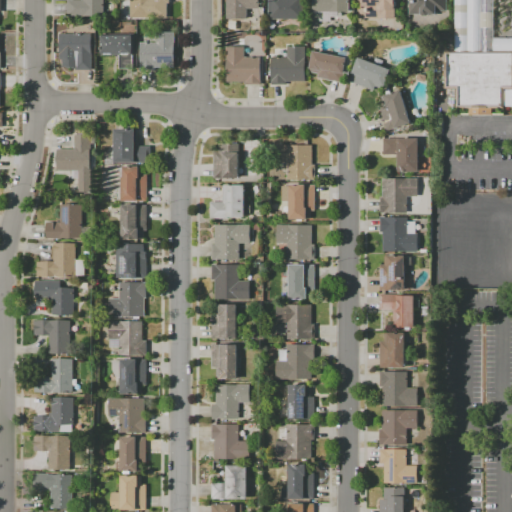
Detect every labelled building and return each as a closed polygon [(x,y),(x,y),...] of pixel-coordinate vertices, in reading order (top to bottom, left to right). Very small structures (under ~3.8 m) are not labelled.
[(71,18),(70,2),(85,2),(85,0),(107,0),(107,18),(71,18)] [(157,0),(157,19),(133,19),(133,0),(157,0)] [(250,20),(229,21),(229,0),(262,0),(262,10),(250,10),(250,20)] [(271,0),(306,0),(306,21),(271,21),(271,0)] [(316,14),(315,0),(351,0),(351,13),(316,14)] [(361,18),(360,0),(397,0),(398,12),(397,20),(381,20),(361,20),(361,18)] [(412,16),(412,0),(449,0),(449,13),(439,12),(440,16),(434,16),(432,16),(430,18),(426,18),(423,16),(412,16)] [(496,0),(496,40),(511,40),(511,107),(507,107),(507,110),(494,110),(495,116),(472,116),(471,110),(459,110),(459,90),(448,90),(448,53),(457,53),(457,0),(496,0)] [(177,34),(177,69),(158,69),(158,72),(149,72),(149,69),(143,69),(143,44),(159,44),(159,34),(177,34)] [(95,35),(95,72),(78,72),(78,57),(63,57),(63,35),(95,35)] [(136,37),(136,56),(136,71),(122,71),(122,56),(104,56),(104,36),(135,35),(136,37)] [(263,59),(264,86),(248,87),(248,83),(229,83),(229,48),(247,48),(247,59),(263,59)] [(290,48),(308,48),(308,83),(289,83),(289,86),(274,86),(274,59),(290,58),(290,48)] [(317,53),(341,58),(343,54),(345,52),(358,55),(348,85),(320,79),(321,75),(313,73),(314,67),(312,66),(313,60),(312,60),(314,54),(317,54),(317,53)] [(361,59),(394,72),(398,74),(395,82),(391,80),(387,88),(383,86),(380,93),(355,84),(356,74),(361,59)] [(403,90),(414,123),(390,130),(381,104),(389,101),(387,95),(403,90)] [(117,131),(138,131),(140,131),(140,148),(153,148),(154,164),(117,164),(117,131)] [(60,172),(60,151),(77,151),(77,137),(94,137),(94,152),(93,152),(93,171),(94,171),(94,194),(81,194),(82,172),(60,172)] [(422,140),(422,174),(399,173),(399,156),(386,156),(386,140),(422,140)] [(217,180),(216,152),(222,152),(222,146),(242,146),(242,155),(242,180),(226,180),(217,180)] [(318,166),(317,181),(290,181),(289,165),(281,165),(280,147),(315,147),(315,166),(318,166)] [(150,176),(150,203),(124,203),(124,178),(123,178),(123,169),(126,169),(126,168),(145,168),(145,176),(150,176)] [(421,180),(421,198),(410,198),(410,215),(383,215),(384,199),(385,199),(386,180),(421,180)] [(318,186),(318,212),(313,212),(313,221),(292,221),(292,203),(284,203),(284,188),(292,188),(292,187),(318,186)] [(213,220),(213,204),(226,204),(226,187),(248,187),(248,219),(230,219),(230,220),(213,220)] [(50,240),(50,224),(62,224),(62,225),(63,225),(63,207),(85,207),(85,239),(50,240)] [(150,207),(149,232),(145,232),(145,241),(124,241),(124,207),(150,207)] [(421,236),(421,253),(386,253),(386,234),(382,234),(383,219),(410,219),(410,223),(418,224),(418,235),(421,236)] [(215,261),(215,246),(218,246),(218,226),(253,227),(253,245),(242,245),(242,261),(215,261)] [(315,228),(315,246),(318,246),(317,261),(292,261),(292,245),(280,245),(280,227),(315,227),(315,228)] [(40,278),(40,264),(57,263),(57,245),(79,245),(79,261),(88,261),(88,277),(79,277),(79,278),(40,278)] [(124,245),(145,245),(145,254),(150,254),(149,280),(124,280),(124,263),(117,264),(117,250),(124,249),(124,245)] [(383,292),(382,266),(388,266),(387,258),(408,257),(408,292),(383,292)] [(317,268),(318,292),(313,292),(313,301),(292,301),(292,266),(317,266),(317,268)] [(252,283),(252,301),(218,300),(218,281),(214,281),(214,267),(242,267),(242,283),(252,283)] [(38,299),(38,282),(64,282),(63,289),(77,290),(77,316),(56,317),(56,299),(38,299)] [(122,284),(149,284),(149,298),(147,298),(147,318),(111,318),(111,300),(122,300),(122,284)] [(383,312),(383,296),(401,296),(401,297),(418,298),(418,329),(396,329),(395,312),(383,312)] [(214,340),(215,319),(219,319),(219,306),(240,307),(240,341),(214,340)] [(315,306),(314,326),(318,326),(318,341),(290,341),(290,324),(279,324),(280,306),(315,306)] [(37,336),(37,322),(74,322),(73,355),(52,355),(52,336),(37,336)] [(145,323),(145,342),(150,342),(149,357),(144,357),(122,357),(122,349),(112,349),(112,340),(111,340),(111,322),(125,323),(145,323)] [(383,369),(383,343),(387,343),(387,335),(408,335),(408,369),(383,369)] [(215,368),(215,346),(240,346),(240,380),(219,380),(219,368),(215,368)] [(317,346),(317,361),(314,361),(314,381),(279,380),(279,363),(282,363),(282,352),(290,352),(290,346),(317,346)] [(37,394),(37,379),(54,379),(54,361),(76,361),(76,393),(37,394)] [(149,361),(149,387),(145,387),(145,395),(141,396),(124,395),(124,379),(119,379),(115,372),(115,362),(124,362),(124,361),(140,361),(149,361)] [(383,389),(383,374),(410,373),(410,390),(421,389),(421,407),(386,407),(386,388),(383,389)] [(215,420),(215,406),(219,406),(218,387),(252,386),(253,404),(241,404),(242,420),(215,420)] [(292,421),(292,387),(313,387),(313,398),(317,398),(317,421),(292,421)] [(36,433),(37,418),(55,417),(54,399),(77,399),(77,426),(63,426),(63,433),(36,433)] [(147,402),(147,419),(149,419),(149,435),(122,434),(122,418),(112,417),(112,400),(147,400),(147,402)] [(383,447),(382,431),(385,431),(385,412),(420,412),(421,430),(410,430),(410,446),(383,447)] [(214,441),(214,426),(242,426),(242,428),(251,429),(251,443),(253,443),(253,461),(217,460),(217,441),(214,441)] [(279,461),(279,442),(281,442),(281,431),(290,431),(290,426),(317,426),(317,441),(314,441),(314,461),(279,461)] [(37,452),(37,438),(73,438),(73,471),(52,471),(52,452),(37,452)] [(149,438),(149,464),(145,464),(144,472),(123,473),(123,439),(149,438)] [(383,465),(383,451),(410,451),(410,467),(420,467),(421,485),(388,485),(388,465),(383,465)] [(317,475),(317,501),(292,501),(292,475),(290,475),(290,469),(291,469),(291,466),(312,466),(313,475),(317,475)] [(214,500),(214,485),(228,485),(228,467),(250,467),(250,501),(214,500)] [(30,492),(31,476),(76,477),(76,510),(54,510),(54,492),(30,492)] [(149,487),(149,511),(114,511),(114,494),(124,494),(124,477),(145,477),(145,486),(149,486),(149,487)] [(387,489),(408,489),(407,511),(382,511),(383,501),(387,501),(387,489)] [(211,503),(210,511),(241,511),(241,504),(211,503)] [(311,511),(312,503),(287,504),(286,511),(311,511)]
